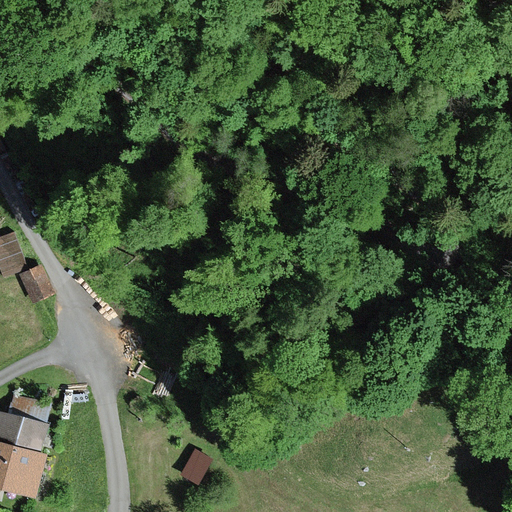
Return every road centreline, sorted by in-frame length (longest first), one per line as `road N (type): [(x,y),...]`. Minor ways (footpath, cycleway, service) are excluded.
road 1 (track): [(0,20),(100,75),(196,150),(365,215),(417,259),(444,259),(458,238),(454,222),(350,146),(210,0)]
road 2 (residential): [(117,511),(104,393),(56,273),(0,185)]
